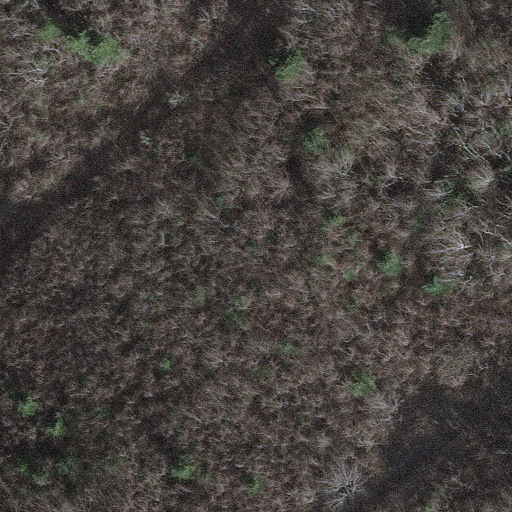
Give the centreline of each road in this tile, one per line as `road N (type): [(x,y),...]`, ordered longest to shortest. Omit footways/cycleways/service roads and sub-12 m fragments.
road 1 (track): [(0,227),(264,0)]
road 2 (track): [(343,511),(511,383)]
